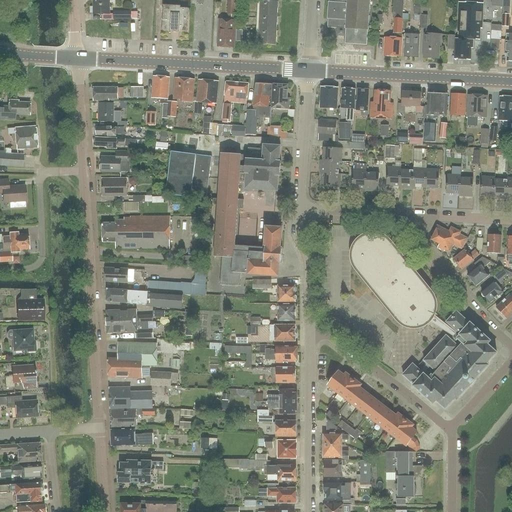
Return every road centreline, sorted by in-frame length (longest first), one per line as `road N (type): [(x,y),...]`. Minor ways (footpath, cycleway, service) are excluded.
road 1 (residential): [(101,427),(83,170)]
road 2 (tertiary): [(310,70),(77,59)]
road 3 (tertiary): [(511,82),(310,70)]
road 4 (residential): [(310,511),(310,325)]
road 5 (residential): [(451,429),(310,325)]
road 6 (residential): [(511,349),(425,246),(408,213)]
road 7 (residential): [(298,210),(310,70)]
road 8 (residential): [(83,170),(39,173),(45,253)]
